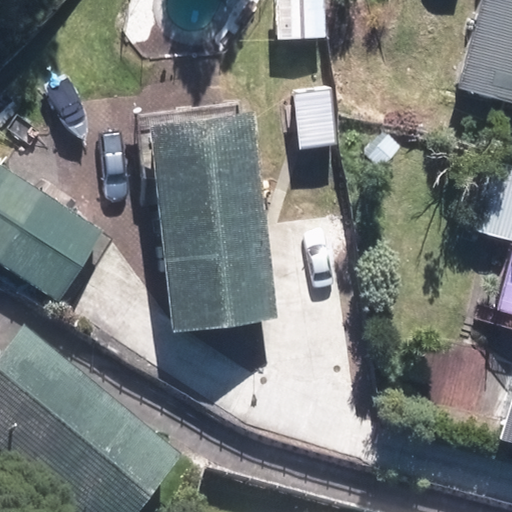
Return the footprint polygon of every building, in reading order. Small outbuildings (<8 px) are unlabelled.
[(309,0),(263,0),(266,50),(312,47),(309,0)] [(511,84),(511,0),(493,0),(474,75),(511,84)] [(246,108),(148,124),(180,321),(278,304),(246,108)] [(511,150),(505,149),(486,220),(511,227),(511,280),(502,317),(511,319),(511,393),(508,410),(511,411),(511,150)] [(11,158),(0,175),(0,246),(61,283),(103,214),(11,158)] [(0,346),(10,338),(0,324),(0,346)] [(31,332),(0,367),(0,437),(85,511),(131,511),(177,460),(31,332)]
